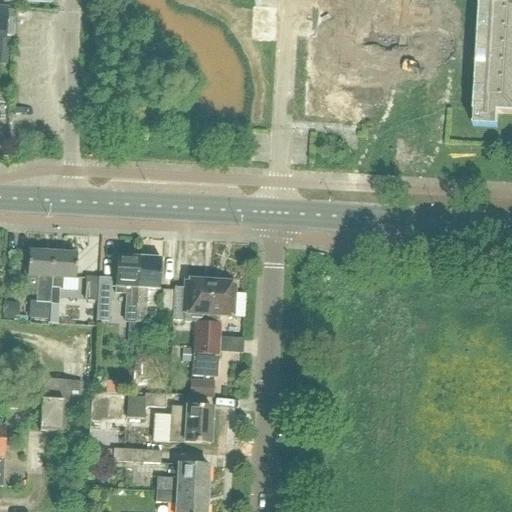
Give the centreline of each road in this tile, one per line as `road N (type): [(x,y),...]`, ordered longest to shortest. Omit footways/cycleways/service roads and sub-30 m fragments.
road 1 (residential): [(258,511),(273,214)]
road 2 (unclassified): [(273,214),(0,197)]
road 3 (unclassified): [(511,228),(273,214)]
